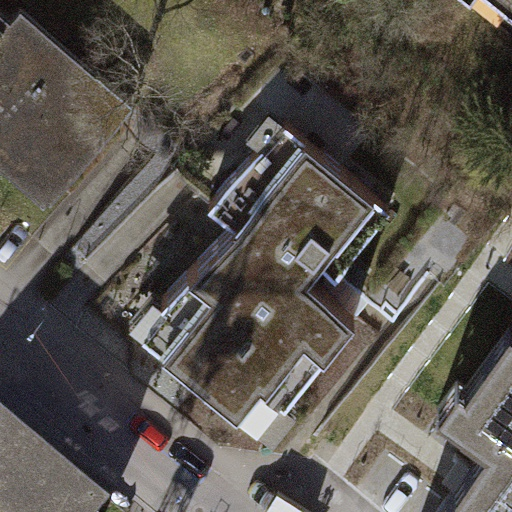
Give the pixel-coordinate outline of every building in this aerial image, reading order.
[(511,0),(493,0),(511,14),(511,0)] [(0,130),(59,181),(132,98),(92,64),(81,76),(21,23),(10,36),(0,27),(0,130)] [(277,154),(263,142),(210,197),(236,220),(162,297),(179,311),(157,339),(250,415),(273,387),(285,396),(356,310),(324,284),(391,202),(299,128),(277,154)] [(511,323),(489,353),(511,369),(511,323)] [(511,511),(511,369),(489,353),(468,383),(482,396),(462,424),(487,443),(436,511),(511,511)] [(80,511),(0,444),(0,511),(80,511)]
